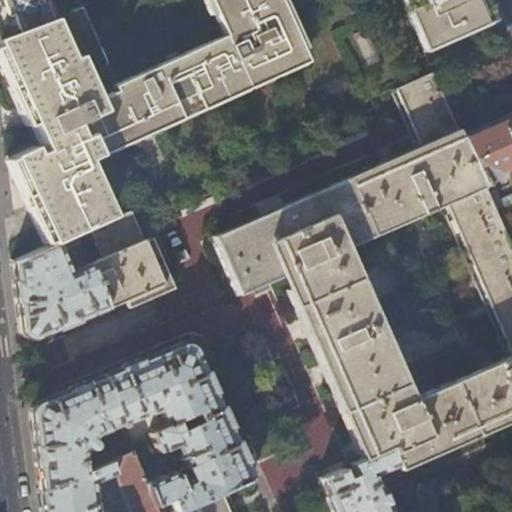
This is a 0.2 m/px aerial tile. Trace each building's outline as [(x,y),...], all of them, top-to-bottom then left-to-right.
[(0,0),(0,34),(52,15),(46,0),(0,0)] [(97,156),(303,61),(274,0),(203,0),(219,35),(107,86),(108,88),(91,96),(82,78),(52,15),(0,34),(0,57),(41,149),(33,152),(28,143),(5,154),(30,209),(33,207),(49,244),(108,217),(82,161),(96,155),(97,156)] [(61,12),(56,0),(46,0),(52,15),(61,12)] [(400,0),(422,50),(432,45),(444,40),(494,18),(486,0),(400,0)] [(105,67),(78,6),(61,12),(52,15),(82,78),(105,67)] [(36,402),(33,404),(31,407),(30,409),(29,418),(30,429),(35,463),(38,491),(88,471),(85,454),(88,450),(90,451),(93,451),(94,450),(96,449),(96,447),(96,444),(95,442),(94,442),(97,437),(161,411),(168,426),(151,433),(161,452),(177,446),(191,476),(180,481),(176,475),(170,472),(144,483),(154,506),(169,499),(175,511),(181,509),(182,511),(388,511),(372,475),(394,465),(393,461),(511,408),(511,253),(509,247),(495,215),(485,192),(481,184),(460,135),(431,69),(393,86),(420,147),(214,245),(236,295),(286,272),(292,285),(285,290),(358,457),(366,453),(366,454),(348,462),(353,473),(344,477),(339,467),(317,478),(331,511),(229,511),(220,491),(251,477),(194,350),(191,346),(187,344),(183,343),(179,343),(36,402)] [(511,110),(460,135),(481,184),(495,178),(496,172),(510,166),(511,168),(510,168),(507,179),(511,190),(511,194),(498,200),(493,189),(485,192),(495,215),(511,200),(511,110)] [(18,328),(20,332),(22,334),(25,337),(28,338),(31,338),(34,338),(161,284),(127,209),(108,217),(10,262),(10,269),(15,310),(18,328)] [(114,475),(113,476),(128,511),(155,511),(154,506),(144,483),(132,453),(109,463),(114,475)] [(109,463),(88,471),(38,491),(40,511),(96,511),(93,484),(113,476),(114,475),(109,463)]
